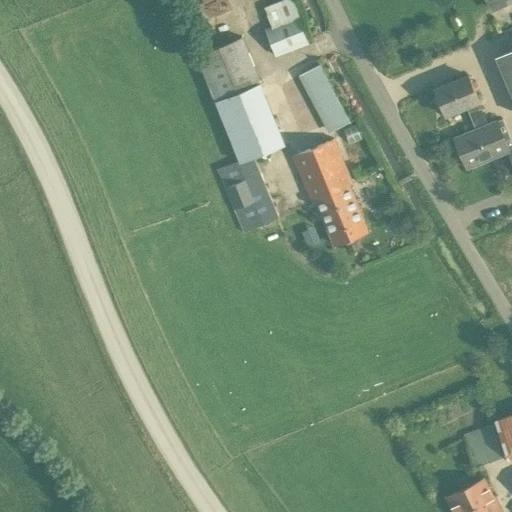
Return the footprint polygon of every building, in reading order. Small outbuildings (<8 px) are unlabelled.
[(299,14),(293,0),(284,0),(264,8),(271,26),(265,28),(276,55),(309,43),(299,14)] [(511,0),(485,0),(491,12),(511,2),(511,0)] [(280,217),(268,188),(264,179),(255,156),(285,144),(260,82),(261,82),(243,36),(197,55),(220,109),(240,160),(218,169),(245,232),(280,217)] [(511,48),(495,56),(511,95),(511,48)] [(303,74),(328,120),(345,110),(321,64),(303,74)] [(467,107),(476,128),(476,129),(490,124),(489,122),(480,102),(482,102),(470,74),(435,88),(446,115),(467,107)] [(467,168),(511,150),(498,118),(489,122),(490,124),(476,129),(476,128),(454,137),(467,168)] [(335,138),(315,146),(353,236),(369,230),(350,184),(353,183),(335,138)] [(316,203),(333,244),(353,236),(315,146),(293,155),(313,204),(316,203)] [(511,413),(495,419),(496,422),(507,454),(508,459),(511,457),(511,413)] [(470,432),(465,434),(477,465),(482,463),(504,455),(492,424),(470,432)] [(486,477),(446,496),(453,511),(504,511),(496,496),(495,497),(486,477)]
